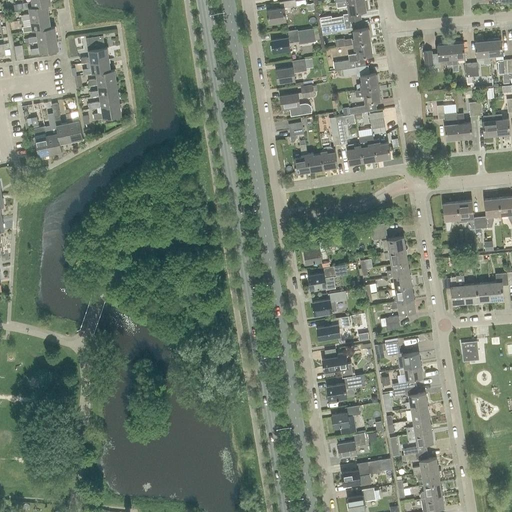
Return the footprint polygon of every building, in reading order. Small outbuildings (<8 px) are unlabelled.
[(51,4),(50,0),(31,0),(32,1),(23,3),(24,8),(29,7),(47,4),(51,4)] [(285,7),(297,5),(295,0),(289,0),(280,2),(281,8),(267,10),(269,23),(287,20),(285,7)] [(355,12),(361,11),(361,12),(365,11),(366,10),(366,9),(369,9),(368,3),(365,3),(364,0),(349,0),(337,2),(338,7),(348,6),(349,13),(343,14),(344,16),(332,18),(331,16),(320,17),(322,26),(335,23),(350,21),(356,20),(355,12)] [(49,16),(47,4),(29,7),(30,14),(21,15),(22,20),(31,19),(31,18),(49,16)] [(51,27),(49,16),(31,18),(31,19),(32,25),(23,26),(24,32),(37,30),(37,29),(51,27)] [(351,28),(350,21),(335,23),(337,30),(351,28)] [(55,26),(51,27),(37,29),(37,30),(38,36),(29,37),(29,38),(30,42),(39,41),(57,38),(55,26)] [(314,28),(298,30),(298,29),(287,31),(288,37),(272,39),(274,52),(290,49),(289,43),(300,41),(300,43),(316,41),(316,38),(320,38),(318,27),(314,27),(314,28)] [(356,44),(372,41),(371,40),(371,41),(370,36),(371,36),(370,30),(369,30),(368,28),(353,30),(355,38),(344,40),(344,39),(335,41),(336,47),(356,44)] [(89,37),(90,43),(104,41),(103,35),(89,37)] [(59,49),(57,38),(39,41),(40,47),(31,49),(32,54),(59,49)] [(503,54),(502,39),(499,39),(499,38),(493,39),(493,40),(489,40),(489,39),(490,55),(503,54)] [(490,55),(489,39),(488,39),(488,40),(484,40),(484,39),(478,40),(478,41),(476,41),(477,56),(483,56),(484,64),(491,63),(490,55)] [(109,58),(107,47),(105,47),(104,41),(90,43),(91,49),(89,49),(90,56),(81,58),(82,63),(91,61),(109,58)] [(365,56),(373,55),(373,53),(373,52),(372,46),(371,46),(371,42),(372,42),(372,41),(356,44),(357,53),(348,55),(349,60),(334,62),(335,70),(343,69),(357,67),(366,65),(365,56)] [(465,57),(464,42),(461,42),(455,42),(455,43),(451,43),(451,42),(451,43),(453,64),(458,64),(458,58),(465,57)] [(453,64),(451,43),(450,43),(450,44),(446,44),(446,43),(440,44),(438,45),(439,53),(432,54),(432,50),(424,51),(425,65),(428,65),(429,70),(434,69),(433,67),(440,66),(440,60),(447,59),(447,65),(453,64)] [(71,56),(78,55),(76,47),(69,48),(71,56)] [(111,70),(111,69),(109,58),(91,61),(92,68),(83,69),(83,70),(84,74),(97,72),(96,72),(111,70)] [(314,67),(312,58),(305,59),(307,68),(314,67)] [(294,72),(307,70),(305,59),(292,61),(293,66),(276,69),(278,82),(295,79),(294,72)] [(358,73),(357,67),(343,69),(344,75),(358,73)] [(117,81),(115,69),(111,69),(111,70),(96,72),(97,72),(97,79),(89,80),(89,85),(98,84),(98,83),(117,81)] [(376,75),(376,73),(361,75),(362,84),(357,84),(358,90),(379,86),(378,86),(377,81),(378,81),(377,75),(376,75)] [(118,92),(117,81),(98,83),(98,84),(99,90),(90,91),(91,96),(100,95),(118,92)] [(303,97),(314,95),(313,90),(312,85),(301,87),(302,92),(298,93),(298,92),(280,95),(283,108),(289,107),(291,116),(313,113),(312,108),(310,105),(308,103),(305,103),(300,104),(299,97),(303,97)] [(379,87),(379,86),(358,90),(355,90),(356,96),(364,95),(365,102),(380,100),(380,98),(381,98),(380,91),(379,91),(378,87),(379,87)] [(120,103),(118,92),(100,95),(101,101),(92,103),(93,108),(102,106),(120,103)] [(68,122),(62,124),(60,115),(61,115),(58,102),(52,104),(55,116),(58,133),(60,143),(61,143),(72,140),(68,122)] [(122,115),(120,103),(102,106),(103,113),(94,114),(95,119),(122,115)] [(365,111),(364,105),(349,108),(350,114),(365,111)] [(458,123),(457,113),(457,112),(444,113),(444,105),(437,105),(439,119),(445,118),(447,139),(460,138),(458,123)] [(369,113),(370,120),(384,117),(383,111),(369,113)] [(66,114),(68,122),(72,140),(83,138),(80,120),(73,121),(71,113),(66,114)] [(471,122),(465,122),(464,113),(457,113),(458,123),(460,138),(473,137),(471,122)] [(356,123),(354,114),(336,117),(337,124),(338,131),(344,130),(343,121),(347,120),(347,124),(356,123)] [(496,117),(496,114),(484,115),(484,120),(483,120),(485,135),(497,134),(496,117)] [(47,135),(46,131),(40,132),(39,128),(37,116),(31,118),(39,155),(51,153),(47,135)] [(509,118),(502,119),(501,116),(496,117),(497,134),(510,133),(509,118)] [(385,123),(384,117),(370,120),(371,126),(385,123)] [(289,124),(290,130),(303,128),(302,122),(289,124)] [(338,131),(337,124),(331,125),(332,132),(334,145),(340,144),(338,131)] [(58,133),(52,134),(50,125),(45,126),(46,131),(47,135),(51,153),(62,151),(61,143),(60,143),(58,133)] [(304,134),(303,128),(290,130),(291,136),(304,134)] [(344,130),(338,131),(340,144),(346,143),(344,130)] [(377,159),(374,142),(373,134),(359,136),(360,142),(364,162),(377,159)] [(380,141),(374,142),(377,159),(391,157),(388,142),(380,144),(380,141)] [(307,154),(308,154),(306,144),(305,144),(305,142),(300,142),(300,144),(302,155),(302,157),(294,158),(297,173),(310,171),(307,154)] [(360,142),(348,144),(348,145),(347,145),(350,164),(364,162),(360,142)] [(335,151),(335,149),(330,146),(324,147),(321,151),(321,153),(324,168),(338,166),(335,151)] [(324,168),(321,153),(314,155),(313,153),(308,154),(307,154),(310,171),(324,168)] [(511,196),(499,197),(501,214),(508,214),(509,217),(511,223),(511,196)] [(501,214),(499,197),(485,199),(487,216),(480,216),(481,228),(492,227),(494,218),(493,215),(501,214)] [(472,200),(458,201),(459,218),(467,218),(467,221),(471,229),(481,228),(480,216),(474,217),(472,200)] [(459,218),(458,201),(443,203),(446,231),(450,231),(452,222),(452,219),(459,218)] [(404,236),(388,239),(387,237),(385,222),(371,224),(374,239),(382,238),(385,252),(406,249),(404,236)] [(319,247),(304,249),(307,262),(322,260),(321,252),(332,250),(330,240),(319,242),(319,247)] [(485,250),(493,250),(493,241),(484,242),(485,250)] [(408,261),(406,249),(385,252),(386,258),(391,258),(392,264),(408,261)] [(464,255),(451,255),(451,264),(464,264),(464,255)] [(410,273),(408,261),(392,264),(392,269),(387,270),(388,277),(394,276),(410,273)] [(334,265),(336,276),(348,274),(346,264),(334,265)] [(336,287),(334,276),(336,276),(334,265),(323,267),(324,273),(309,275),(311,288),(326,286),(327,289),(336,287)] [(503,285),(509,284),(508,272),(496,273),(497,282),(490,282),(491,300),(499,299),(499,302),(504,301),(503,285)] [(412,286),(410,273),(394,276),(396,289),(412,286)] [(465,284),(464,275),(457,275),(457,276),(451,277),(453,306),(459,305),(459,302),(466,302),(465,284)] [(491,300),(490,282),(477,283),(479,303),(484,303),(484,300),(491,300)] [(477,283),(465,284),(466,302),(473,301),(474,304),(479,303),(477,283)] [(414,298),(412,286),(396,289),(397,295),(394,295),(395,301),(414,298)] [(331,302),(341,301),(347,300),(346,290),(328,293),(329,299),(313,301),(315,314),(332,312),(331,302)] [(416,311),(414,298),(395,301),(391,302),(392,308),(399,307),(400,314),(416,311)] [(399,322),(398,315),(385,318),(386,324),(399,322)] [(339,328),(351,326),(349,316),(331,319),(332,324),(317,327),(319,339),(340,336),(339,328)] [(479,353),(477,341),(462,342),(463,355),(464,361),(479,360),(479,353)] [(370,343),(362,344),(362,349),(367,348),(368,349),(369,354),(372,354),(370,343)] [(374,345),(376,354),(384,352),(383,344),(374,345)] [(419,352),(403,354),(402,353),(400,353),(399,347),(387,349),(388,355),(397,353),(399,368),(421,364),(419,352)] [(338,353),(339,355),(323,358),(325,371),(326,375),(334,374),(334,370),(341,368),(343,377),(346,376),(356,375),(356,374),(354,375),(351,361),(348,362),(346,351),(338,353)] [(423,377),(421,364),(399,368),(401,375),(397,375),(399,383),(393,384),(393,389),(394,390),(417,386),(416,378),(423,377)] [(364,373),(356,375),(346,376),(347,382),(327,386),(329,399),(347,396),(346,388),(365,385),(364,373)] [(425,392),(418,393),(417,386),(394,390),(395,396),(409,393),(410,401),(406,402),(407,408),(411,407),(428,404),(425,392)] [(391,402),(384,403),(386,411),(392,410),(391,402)] [(430,417),(428,404),(411,407),(413,420),(430,417)] [(332,414),(334,427),(340,426),(342,433),(356,430),(354,415),(360,413),(359,405),(346,407),(347,412),(332,414)] [(432,429),(430,417),(413,420),(414,426),(406,427),(407,433),(432,429)] [(434,442),(432,429),(407,433),(408,440),(417,438),(418,446),(403,449),(404,454),(428,451),(426,443),(434,442)] [(356,446),(366,444),(364,432),(353,434),(354,440),(338,443),(341,456),(357,453),(356,446)] [(369,434),(370,441),(377,440),(376,433),(369,434)] [(399,443),(391,444),(393,456),(401,455),(399,443)] [(438,469),(436,457),(429,458),(428,451),(404,454),(405,461),(420,458),(421,466),(413,467),(414,474),(422,472),(438,469)] [(390,458),(368,461),(357,463),(358,469),(342,472),(344,485),(361,482),(361,484),(371,483),(371,477),(372,477),(373,475),(373,473),(382,472),(382,470),(392,469),(390,458)] [(440,482),(438,469),(422,472),(424,485),(440,482)] [(442,494),(440,482),(424,485),(426,497),(442,494)] [(379,490),(374,490),(374,487),(362,489),(363,495),(348,497),(349,503),(347,503),(348,509),(350,509),(350,510),(366,508),(365,501),(381,498),(379,490)] [(445,507),(442,494),(426,497),(421,498),(424,511),(422,511),(426,511),(428,510),(445,507)]
